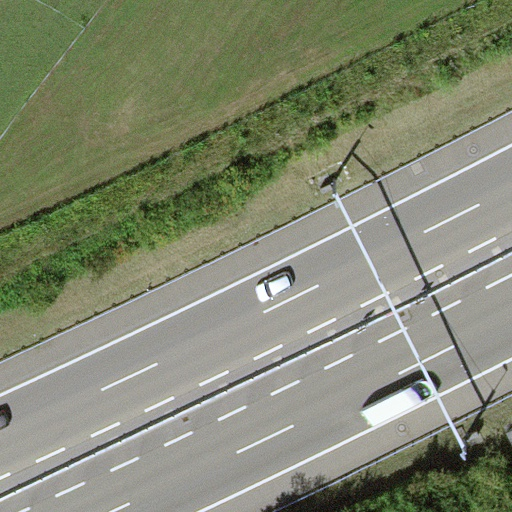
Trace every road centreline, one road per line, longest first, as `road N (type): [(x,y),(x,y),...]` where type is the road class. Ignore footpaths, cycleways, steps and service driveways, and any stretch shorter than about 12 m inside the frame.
road 1 (motorway): [(511,187),(0,433)]
road 2 (motorway): [(103,511),(511,314)]
